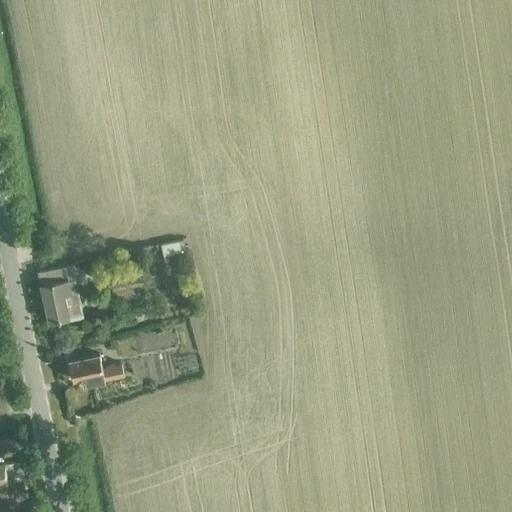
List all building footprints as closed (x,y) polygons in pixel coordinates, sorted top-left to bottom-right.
[(182,238),(159,243),(162,253),(179,248),(180,255),(185,254),(182,238)] [(63,265),(35,271),(47,321),(68,316),(69,321),(83,317),(79,298),(74,278),(67,280),(63,265)] [(80,287),(93,285),(89,268),(77,271),(80,287)] [(117,339),(110,341),(112,349),(119,346),(117,339)] [(80,384),(122,375),(119,362),(101,366),(98,354),(68,361),(71,378),(79,376),(80,384)]
